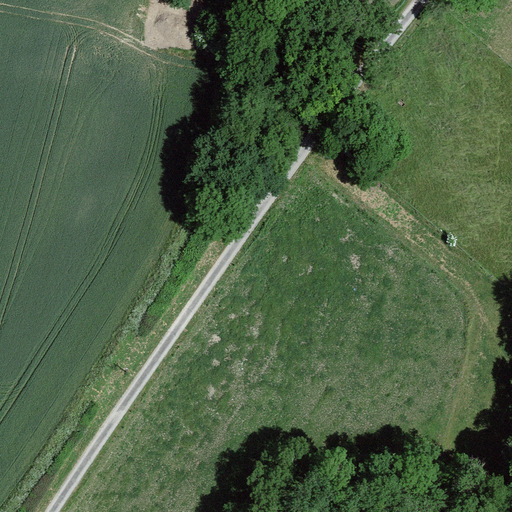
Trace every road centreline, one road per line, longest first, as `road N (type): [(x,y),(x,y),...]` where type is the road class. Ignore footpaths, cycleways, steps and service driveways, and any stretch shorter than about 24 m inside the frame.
road 1 (unclassified): [(56,511),(305,146),(420,0)]
road 2 (track): [(305,146),(475,296),(482,331),(448,511)]
